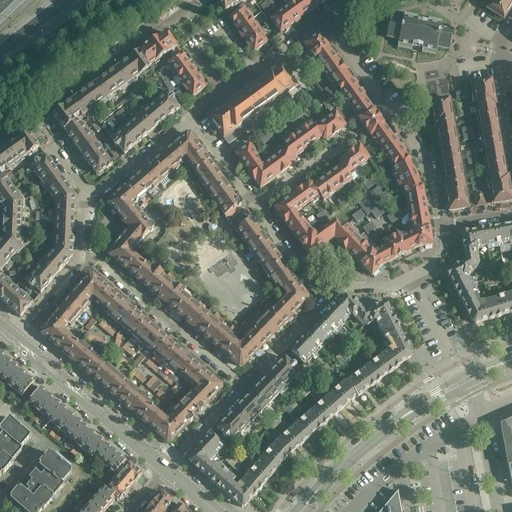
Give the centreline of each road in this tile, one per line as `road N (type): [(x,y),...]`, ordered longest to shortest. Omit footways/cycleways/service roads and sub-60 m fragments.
road 1 (residential): [(199,0),(0,143)]
road 2 (residential): [(442,225),(430,162),(323,19)]
road 3 (residential): [(323,303),(187,119)]
road 4 (residential): [(245,388),(94,258),(80,258)]
road 5 (tertiary): [(299,511),(376,437),(463,380)]
road 6 (tertiary): [(164,468),(16,339)]
road 7 (residential): [(349,511),(401,466),(483,414)]
road 8 (residential): [(87,198),(187,119)]
